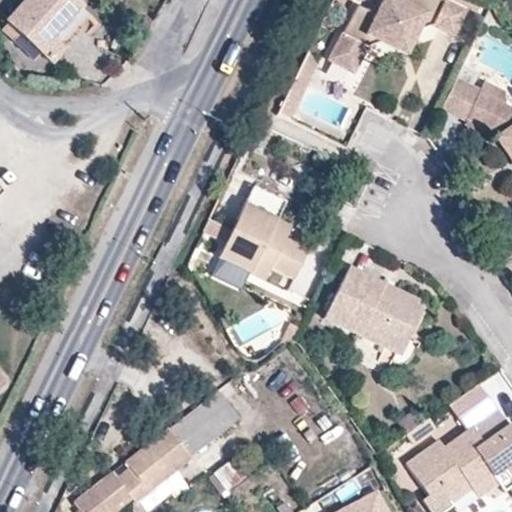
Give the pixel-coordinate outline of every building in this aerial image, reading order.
[(40,51),(81,7),(73,0),(24,0),(6,20),(8,21),(20,32),(12,40),(33,59),(40,51)] [(453,37),(464,13),(438,0),(407,0),(406,5),(396,0),(382,0),(375,16),(357,6),(327,60),(353,74),(367,47),(379,43),(395,38),(392,29),(401,26),(404,35),(418,30),(431,26),(453,37)] [(52,61),(92,16),(81,7),(40,51),(52,61)] [(20,32),(8,21),(0,30),(12,40),(20,32)] [(406,56),(418,30),(404,35),(401,26),(392,29),(395,38),(379,43),(406,56)] [(293,113),(316,65),(307,52),(283,102),(290,106),(293,113)] [(466,119),(478,93),(453,82),(441,107),(466,119)] [(502,104),(508,93),(484,82),(478,93),(502,104)] [(511,116),(499,111),(502,104),(478,93),(466,119),(491,130),(489,133),(489,136),(488,140),(489,145),(509,144),(511,154),(511,155),(511,116)] [(293,113),(290,106),(283,102),(276,116),(289,121),(293,113)] [(511,116),(511,109),(502,104),(499,111),(511,116)] [(491,130),(466,119),(463,127),(484,137),(482,142),(489,145),(488,140),(489,136),(489,133),(491,130)] [(261,148),(270,129),(254,122),(245,140),(261,148)] [(231,231),(208,220),(202,232),(225,243),(218,258),(220,259),(247,272),(264,281),(270,269),(293,280),(301,265),(308,250),(285,239),(290,227),(276,220),(285,202),(253,187),(231,231)] [(238,290),(247,272),(220,259),(211,277),(238,290)] [(407,340),(422,311),(413,307),(380,291),(383,286),(347,269),(323,319),(378,346),(386,329),(407,340)] [(416,302),(383,286),(380,291),(413,307),(416,302)] [(291,341),(297,328),(288,325),(281,339),(285,341),(291,341)] [(399,356),(407,340),(386,329),(378,346),(399,356)] [(511,443),(509,445),(505,438),(507,436),(502,428),(507,425),(477,385),(448,406),(467,432),(443,449),(437,442),(405,465),(428,496),(440,488),(445,495),(464,481),(471,489),(490,475),(497,484),(503,493),(509,489),(511,493),(511,443)] [(174,471),(236,422),(213,394),(73,504),(79,511),(114,511),(131,499),(134,502),(174,471)] [(418,427),(409,413),(396,423),(406,436),(418,427)] [(410,442),(432,426),(429,421),(406,437),(410,442)] [(511,443),(511,428),(508,423),(507,425),(502,428),(507,436),(505,438),(509,445),(511,443)] [(221,495),(252,471),(239,455),(208,479),(221,495)] [(147,511),(170,494),(173,498),(186,490),(174,471),(134,502),(131,499),(132,510),(133,511),(147,511)] [(477,499),(497,484),(490,475),(471,489),(477,499)] [(451,503),(471,489),(464,481),(445,495),(451,503)] [(384,511),(374,492),(336,511),(384,511)]
